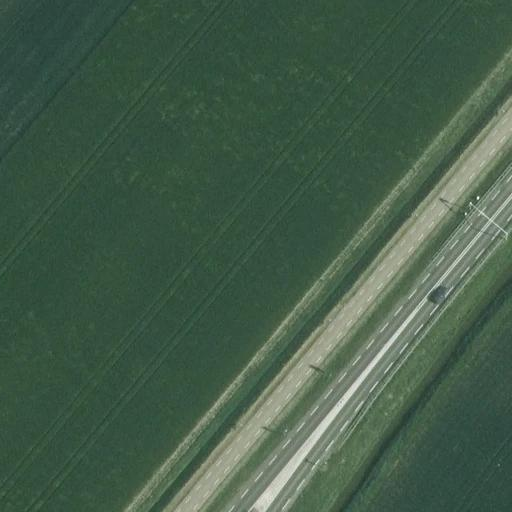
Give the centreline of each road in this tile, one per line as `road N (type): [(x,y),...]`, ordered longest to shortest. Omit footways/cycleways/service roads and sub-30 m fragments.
road 1 (unclassified): [(181,511),(511,119)]
road 2 (primary): [(408,319),(243,511)]
road 3 (primary): [(275,511),(408,319)]
road 4 (primary): [(408,319),(511,195)]
